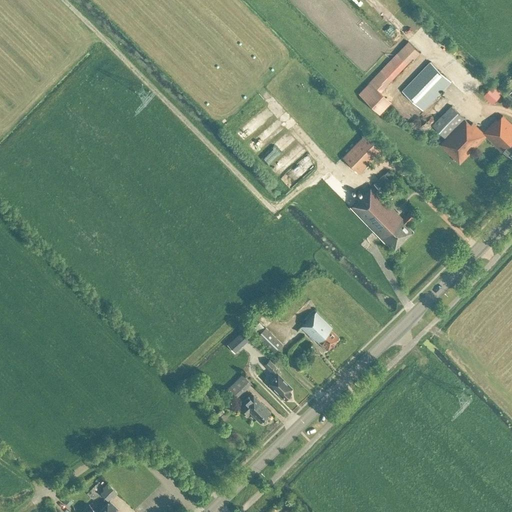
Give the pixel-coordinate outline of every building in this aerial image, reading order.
[(421,52),(409,41),(381,70),(358,93),(379,113),(390,101),(380,92),(413,56),(415,58),(421,52)] [(423,110),(451,81),(431,61),(403,91),(423,110)] [(483,93),(493,102),(503,91),(493,82),(483,93)] [(471,124),(452,106),(434,125),(447,137),(441,144),(461,163),(487,136),(503,151),(505,149),(511,156),(511,123),(503,115),(498,120),(497,119),(484,132),(473,122),(471,124)] [(358,172),(381,149),(365,133),(341,156),(358,172)] [(380,191),(395,177),(388,170),(373,183),(380,191)] [(357,200),(350,207),(373,231),(386,244),(386,243),(393,250),(412,231),(406,224),(416,215),(411,209),(404,215),(405,216),(402,219),(371,186),(357,200)] [(326,349),(338,337),(330,329),(332,327),(316,311),(300,327),(317,343),(318,341),(326,349)] [(264,327),(258,321),(249,330),(272,353),(282,343),(265,326),(264,327)] [(234,352),(251,338),(243,329),(226,344),(234,352)] [(284,398),(290,392),(288,390),(291,387),(279,375),(281,373),(269,359),(264,364),(274,376),(268,382),(284,398)] [(236,397),(250,383),(241,374),(227,387),(236,397)] [(202,384),(195,391),(201,396),(207,390),(202,384)] [(270,412),(253,395),(250,398),(248,396),(243,400),(245,402),(240,407),(246,414),(249,411),(260,422),(270,412)] [(117,493),(107,483),(102,488),(103,489),(100,492),(107,500),(111,496),(112,498),(117,493)] [(68,506),(73,501),(67,496),(63,501),(68,506)] [(117,511),(116,510),(118,508),(110,500),(98,511),(95,511),(88,504),(80,511),(117,511)]
